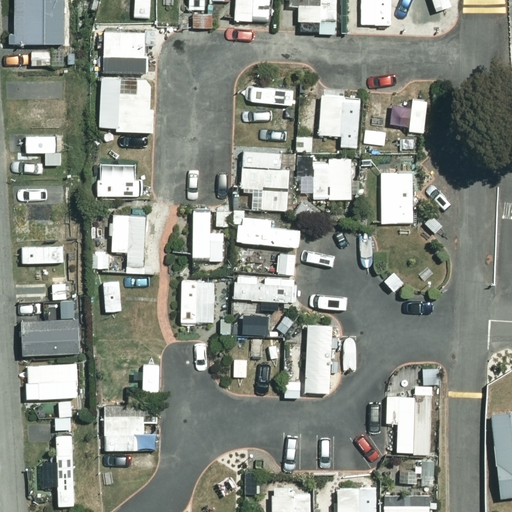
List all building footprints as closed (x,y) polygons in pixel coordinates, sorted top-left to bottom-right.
[(61,0),(11,0),(11,38),(61,38),(61,0)] [(125,0),(109,0),(109,9),(126,8),(125,0)] [(144,0),(129,0),(129,10),(144,10),(144,0)] [(234,0),(233,17),(265,19),(266,0),(234,0)] [(297,1),(297,28),(317,28),(317,30),(334,31),(333,0),(318,0),(318,1),(297,1)] [(359,0),(360,22),(389,22),(388,0),(359,0)] [(191,10),(191,24),(210,24),(210,10),(191,10)] [(117,69),(147,70),(147,42),(155,42),(155,27),(141,26),(141,29),(101,28),(100,69),(117,69)] [(29,48),(30,62),(49,61),(48,47),(29,48)] [(113,129),(152,130),(153,105),(147,104),(148,83),(144,76),(118,75),(98,74),(96,124),(113,124),(113,129)] [(243,76),(242,89),(259,90),(260,77),(243,76)] [(273,77),(267,137),(283,138),(289,78),(273,77)] [(11,80),(12,95),(58,93),(58,78),(11,80)] [(398,134),(398,142),(415,143),(416,117),(419,116),(420,104),(417,102),(417,91),(387,90),(384,133),(398,134)] [(340,144),(355,144),(357,97),(341,96),(341,92),(319,91),(317,131),(340,132),(340,144)] [(359,143),(374,145),(375,129),(360,128),(359,143)] [(24,134),(24,163),(52,163),(52,133),(24,134)] [(294,148),(310,148),(310,133),(294,134),(294,148)] [(243,184),(242,204),(285,206),(286,165),(277,165),(278,150),(243,148),(242,164),(239,163),(238,184),(243,184)] [(311,152),(294,152),(293,172),(311,173),(310,195),(348,195),(348,190),(357,191),(357,176),(349,176),(350,155),(326,155),(326,159),(311,159),(311,152)] [(380,170),(381,219),(410,218),(409,170),(380,170)] [(22,187),(22,218),(63,217),(62,186),(22,187)] [(299,199),(292,210),(305,220),(313,209),(299,199)] [(191,206),(190,254),(207,255),(207,257),(220,257),(220,229),(207,228),(208,207),(191,206)] [(242,207),(232,206),(231,219),(234,220),(233,236),(293,242),(294,225),(267,222),(268,215),(241,212),(242,207)] [(125,248),(125,269),(143,270),(143,264),(141,263),(142,212),(110,211),(109,247),(125,248)] [(51,221),(52,236),(65,235),(65,220),(51,221)] [(19,244),(20,260),(61,258),(60,242),(19,244)] [(89,250),(89,265),(107,264),(107,251),(103,251),(103,248),(93,248),(93,250),(89,250)] [(278,250),(276,270),(291,271),(293,251),(278,250)] [(401,278),(391,268),(386,273),(382,277),(392,287),(395,284),(401,278)] [(231,277),(230,294),(259,295),(258,305),(276,306),(277,297),(292,297),(293,275),(262,274),(262,280),(254,279),(254,272),(234,271),(234,277),(231,277)] [(179,276),(178,319),(212,319),(212,279),(193,278),(193,276),(179,276)] [(116,278),(100,280),(103,309),(118,308),(116,278)] [(18,317),(20,352),(77,350),(76,315),(72,315),(71,297),(58,298),(59,315),(18,317)] [(284,312),(275,325),(283,331),(292,318),(284,312)] [(229,316),(219,316),(218,330),(228,331),(229,316)] [(305,320),(302,387),(327,388),(330,321),(305,320)] [(25,363),(26,395),(75,393),(74,361),(25,363)] [(420,366),(421,381),(436,380),(435,365),(420,366)] [(148,369),(104,367),(103,379),(148,381),(148,369)] [(298,378),(282,377),(282,395),(298,395),(298,378)] [(429,449),(429,393),(385,393),(385,420),(395,420),(394,448),(410,449),(429,449)] [(57,414),(53,415),(53,426),(68,426),(68,414),(70,414),(70,399),(57,399),(57,414)] [(102,403),(102,447),(134,446),(134,430),(141,430),(141,419),(154,418),(154,402),(102,403)] [(511,406),(488,408),(495,493),(511,492),(511,406)] [(52,432),(55,502),(71,501),(69,431),(52,432)] [(398,467),(398,479),(416,480),(416,468),(398,467)] [(243,469),(243,491),(255,491),(254,469),(243,469)] [(373,511),(373,484),(335,484),(335,511),(373,511)] [(268,511),(307,511),(307,490),(268,491),(268,511)] [(381,502),(380,511),(426,511),(427,502),(381,502)]
